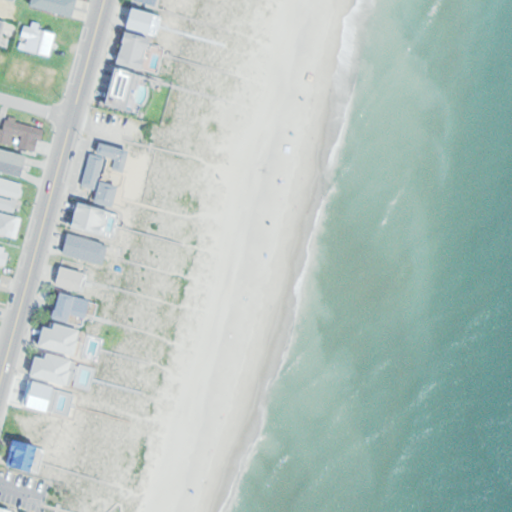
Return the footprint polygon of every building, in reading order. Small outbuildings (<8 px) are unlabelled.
[(71,1),(66,0),(44,0),(41,11),(66,19),(71,1)] [(0,14),(12,17),(15,6),(0,1),(0,14)] [(127,27),(154,34),(159,15),(131,8),(127,27)] [(0,45),(3,46),(9,22),(0,19),(0,45)] [(21,49),(49,56),(55,33),(27,26),(21,49)] [(117,62),(146,71),(155,40),(126,31),(117,62)] [(115,84),(108,82),(103,105),(127,110),(133,81),(116,78),(115,84)] [(155,85),(140,82),(133,113),(148,116),(155,85)] [(44,129),(5,118),(2,129),(0,128),(0,143),(10,146),(14,134),(21,136),(18,147),(37,153),(44,129)] [(97,152),(117,158),(114,168),(125,171),(131,150),(101,140),(97,152)] [(0,171),(23,178),(29,157),(0,148),(0,171)] [(82,186),(98,190),(96,201),(115,205),(120,184),(100,180),(105,156),(90,153),(82,186)] [(0,207),(14,212),(22,185),(0,178),(0,207)] [(21,218),(0,212),(0,234),(17,238),(21,218)] [(102,263),(107,242),(69,232),(63,253),(102,263)] [(87,273),(61,265),(55,282),(81,291),(87,273)] [(92,301),(61,291),(54,315),(84,325),(92,301)] [(45,320),(40,345),(78,354),(84,330),(45,320)] [(76,359),(38,350),(32,376),(69,385),(76,359)] [(56,391),(30,384),(26,399),(51,406),(56,391)] [(46,446),(15,438),(8,464),(39,473),(46,446)]
